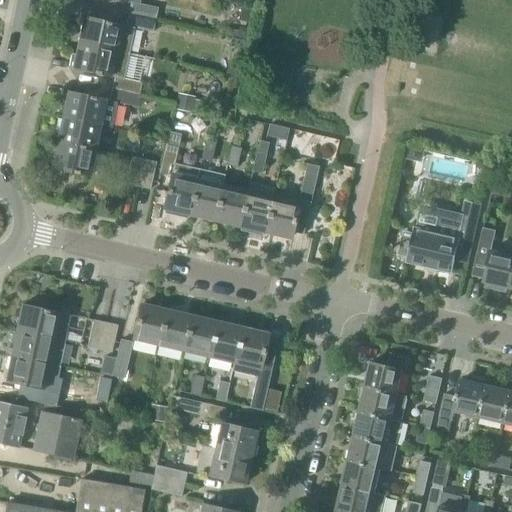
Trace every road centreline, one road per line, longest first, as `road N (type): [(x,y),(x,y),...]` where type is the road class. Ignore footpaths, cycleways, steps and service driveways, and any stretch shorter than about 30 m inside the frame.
road 1 (residential): [(337,303),(26,231)]
road 2 (residential): [(290,511),(337,303)]
road 3 (residential): [(511,343),(337,303)]
road 4 (tertiary): [(0,139),(28,0)]
